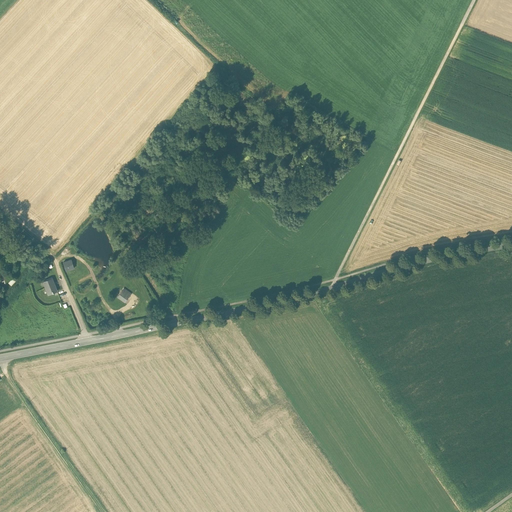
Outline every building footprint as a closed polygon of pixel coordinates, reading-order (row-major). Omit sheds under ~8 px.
[(67,260),(63,262),(66,270),(74,268),(72,261),(68,263),(67,260)] [(7,268),(2,272),(7,276),(11,272),(7,268)] [(53,278),(42,282),(47,296),(58,292),(53,278)] [(123,288),(121,291),(129,296),(131,293),(123,288)] [(129,296),(121,291),(117,296),(125,302),(129,296)]
